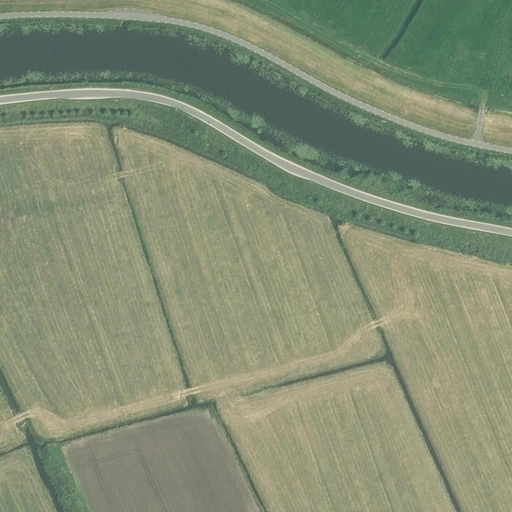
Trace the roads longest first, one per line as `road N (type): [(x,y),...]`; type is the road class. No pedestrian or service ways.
road 1 (unclassified): [(511,233),(320,181),(174,103),(84,93),(0,100)]
road 2 (unclassified): [(511,152),(371,108),(195,26),(126,16),(0,16)]
